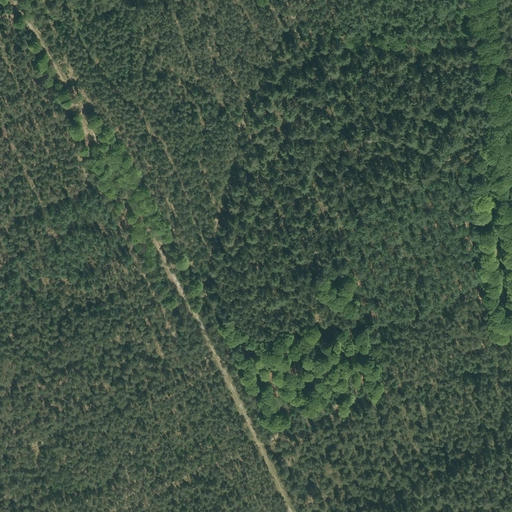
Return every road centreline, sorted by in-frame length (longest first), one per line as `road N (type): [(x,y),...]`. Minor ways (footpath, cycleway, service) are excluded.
road 1 (track): [(10,0),(113,166),(261,445)]
road 2 (track): [(511,330),(261,445)]
road 3 (tertiary): [(511,209),(476,0)]
road 4 (track): [(332,511),(511,429)]
road 5 (track): [(167,265),(0,339)]
road 6 (track): [(261,445),(112,511)]
road 7 (track): [(0,218),(113,166)]
